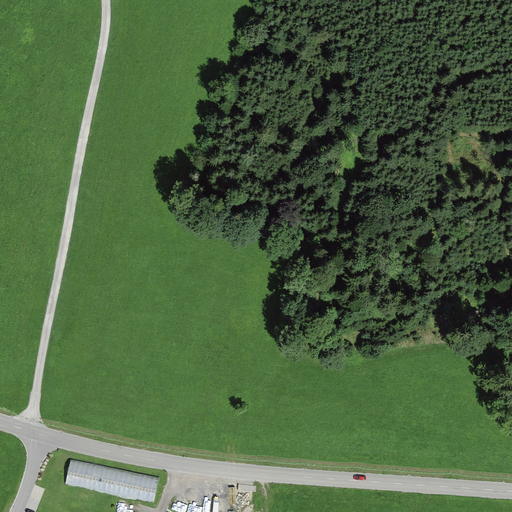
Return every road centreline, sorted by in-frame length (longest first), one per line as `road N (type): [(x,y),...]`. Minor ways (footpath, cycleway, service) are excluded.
road 1 (tertiary): [(511,491),(179,465),(44,436)]
road 2 (track): [(104,0),(101,59),(27,431)]
